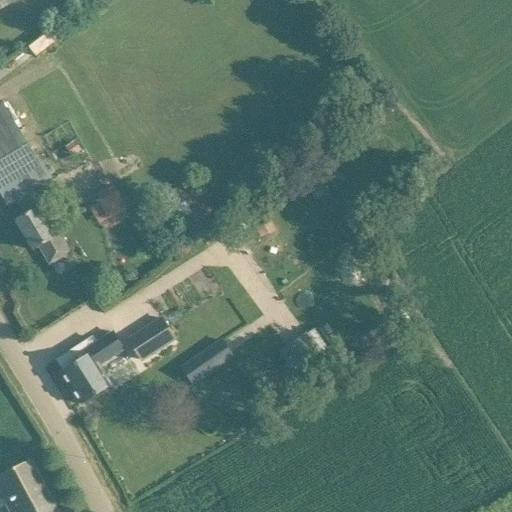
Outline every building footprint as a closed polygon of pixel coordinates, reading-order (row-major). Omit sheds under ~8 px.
[(0,0),(0,9),(16,0),(0,0)] [(3,103),(0,104),(0,194),(8,207),(16,203),(24,217),(16,221),(34,251),(40,247),(50,263),(71,251),(61,234),(58,236),(39,204),(37,206),(30,194),(51,182),(3,103)] [(314,201),(329,195),(321,176),(307,182),(314,201)] [(99,224),(112,219),(114,224),(131,217),(117,186),(98,194),(101,200),(90,204),(99,224)] [(171,198),(159,205),(164,215),(177,207),(171,198)] [(276,230),(272,221),(256,229),(260,238),(276,230)] [(177,340),(162,317),(127,340),(141,363),(177,340)] [(323,327),(279,348),(289,369),(333,348),(323,327)] [(81,403),(98,393),(112,384),(99,364),(123,349),(112,333),(91,346),(89,342),(59,361),(65,371),(62,373),(81,403)] [(222,342),(196,360),(208,376),(233,358),(222,342)] [(57,511),(30,460),(0,476),(0,506),(10,502),(15,511),(57,511)]
